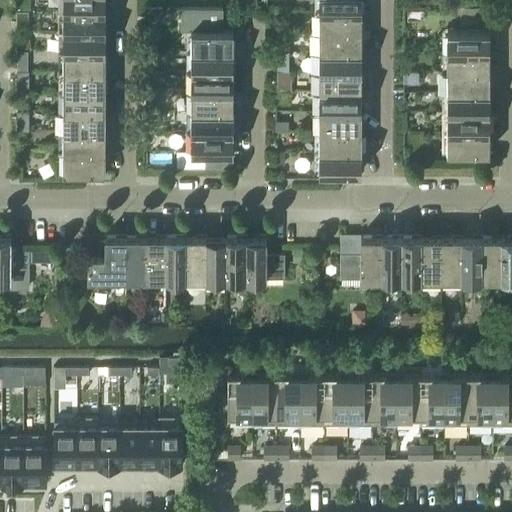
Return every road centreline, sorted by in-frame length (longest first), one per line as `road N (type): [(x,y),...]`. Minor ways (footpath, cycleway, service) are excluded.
road 1 (residential): [(511,470),(236,472),(219,482),(219,511)]
road 2 (residential): [(132,198),(131,0)]
road 3 (residential): [(383,199),(382,18)]
road 4 (residential): [(247,199),(246,21)]
road 5 (residential): [(506,199),(506,45)]
road 6 (residential): [(247,199),(383,199)]
road 7 (residential): [(0,197),(132,198)]
road 8 (residential): [(383,199),(506,199)]
